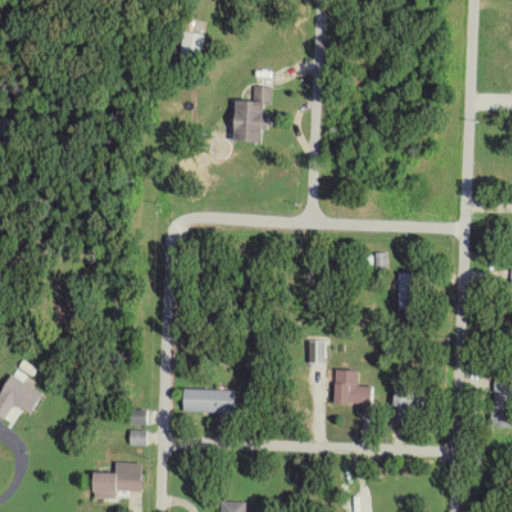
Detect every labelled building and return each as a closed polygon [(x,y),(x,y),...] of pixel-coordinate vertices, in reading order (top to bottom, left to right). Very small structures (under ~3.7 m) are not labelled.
[(200,60),(207,36),(188,31),(181,54),(200,60)] [(238,142),(269,143),(272,87),(257,86),(257,102),(240,101),(238,142)] [(0,140),(14,140),(14,114),(0,113),(0,140)] [(388,253),(379,253),(379,267),(388,267),(388,253)] [(421,309),(420,271),(402,271),(402,310),(421,309)] [(0,414),(10,419),(17,404),(37,414),(48,392),(13,375),(0,401),(0,414)] [(511,428),(511,378),(496,378),(496,428),(511,428)] [(377,386),(345,386),(345,404),(377,404),(377,386)] [(428,387),(399,387),(399,411),(428,411),(428,387)] [(238,413),(238,390),(188,390),(188,413),(238,413)] [(136,425),(149,425),(149,411),(136,411),(136,425)] [(148,447),(150,432),(134,429),(131,444),(148,447)] [(119,499),(119,491),(146,491),(146,473),(98,473),(97,498),(119,499)] [(222,511),(251,511),(252,502),(223,501),(222,511)]
